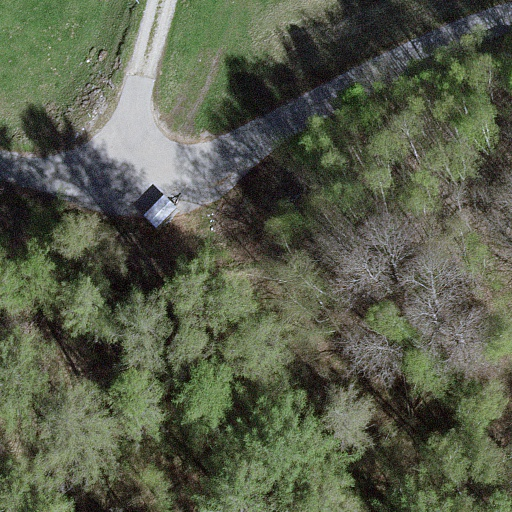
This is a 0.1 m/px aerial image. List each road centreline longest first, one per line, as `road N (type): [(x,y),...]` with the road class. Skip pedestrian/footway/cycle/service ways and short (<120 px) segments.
road 1 (track): [(511,19),(395,62),(193,171),(0,157)]
road 2 (track): [(0,210),(91,167),(145,0)]
